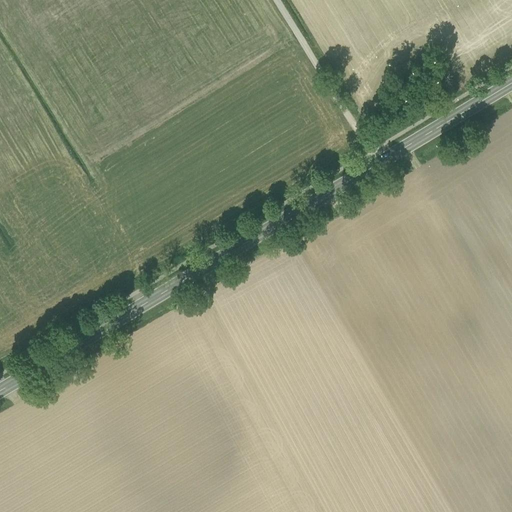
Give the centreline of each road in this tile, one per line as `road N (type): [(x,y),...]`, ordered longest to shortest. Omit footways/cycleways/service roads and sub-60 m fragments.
road 1 (secondary): [(511,82),(0,390)]
road 2 (track): [(275,0),(378,163)]
